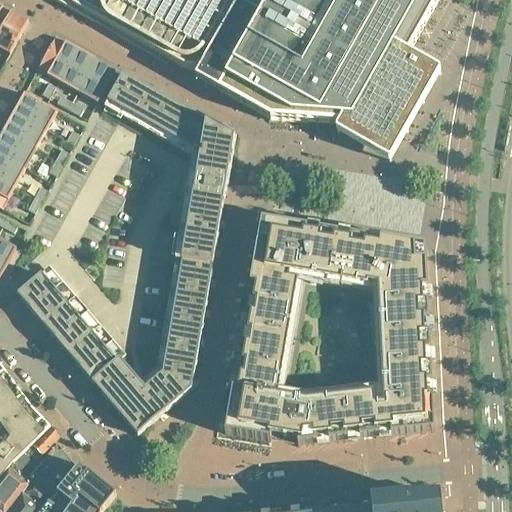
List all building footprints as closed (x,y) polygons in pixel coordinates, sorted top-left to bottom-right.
[(201,70),(196,80),(219,93),(271,0),(52,0),(53,1),(55,2),(89,22),(168,66),(170,62),(183,69),(201,69),(201,70)] [(387,163),(388,163),(390,163),(391,162),(392,161),(440,76),(440,75),(440,74),(440,73),(439,72),(438,71),(410,55),(440,0),(271,0),(219,93),(245,108),(270,122),(338,127),(336,130),(336,131),(336,132),(336,133),(337,134),(337,135),(387,163)] [(0,6),(0,35),(12,14),(0,6)] [(12,14),(0,35),(0,50),(10,56),(28,23),(12,14)] [(57,83),(76,49),(56,38),(37,71),(47,77),(57,83)] [(76,49),(57,83),(77,94),(96,61),(76,49)] [(96,61),(77,94),(97,105),(116,72),(96,61)] [(131,80),(123,76),(107,103),(124,112),(126,108),(136,113),(133,117),(150,127),(152,122),(162,128),(159,132),(200,155),(192,204),(197,205),(195,216),(190,215),(187,233),(192,234),(190,245),(185,244),(182,263),(187,264),(185,275),(180,274),(177,293),(182,293),(180,304),(175,303),(172,322),(176,323),(175,334),(170,333),(167,352),(171,353),(169,363),(165,363),(163,375),(153,382),(157,386),(148,393),(145,389),(136,397),(131,390),(139,383),(119,360),(118,361),(119,362),(92,384),(93,385),(138,437),(160,418),(175,405),(191,391),(192,387),(223,209),(229,173),(235,139),(175,105),(157,95),(149,90),(131,80)] [(42,97),(49,101),(56,89),(48,85),(42,97)] [(14,113),(13,115),(46,133),(57,114),(24,95),(18,106),(14,113)] [(68,112),(72,104),(61,98),(57,105),(68,112)] [(72,104),(68,112),(80,118),(84,111),(72,104)] [(9,121),(2,134),(35,153),(46,133),(13,115),(12,116),(9,121)] [(73,149),(79,137),(72,133),(66,144),(73,149)] [(0,158),(24,172),(30,162),(35,153),(2,134),(0,137),(0,158)] [(55,163),(62,167),(69,156),(61,151),(55,163)] [(0,158),(0,184),(13,192),(24,172),(0,158)] [(62,167),(55,163),(49,174),(56,178),(62,167)] [(0,210),(2,211),(13,192),(0,184),(0,210)] [(34,201),(41,205),(48,193),(40,189),(34,201)] [(41,205),(34,201),(28,212),(35,216),(41,205)] [(18,228),(6,222),(2,229),(14,235),(18,228)] [(426,251),(262,222),(250,287),(248,299),(226,432),(225,436),(271,444),(272,438),(284,441),(299,443),(298,448),(435,433),(426,251)] [(0,278),(16,250),(0,240),(0,278)] [(30,311),(55,290),(47,282),(49,280),(43,274),(17,296),(18,298),(30,311)] [(42,325),(43,326),(69,303),(64,298),(62,299),(55,290),(30,311),(31,312),(42,325)] [(69,303),(43,326),(43,327),(55,340),(55,341),(80,319),(72,311),(74,309),(69,303)] [(67,355),(94,333),(89,327),(87,328),(80,319),(55,341),(56,342),(67,355)] [(79,369),(80,370),(105,349),(97,340),(99,339),(94,333),(67,355),(68,356),(79,369)] [(92,384),(119,362),(118,361),(114,356),(112,357),(105,349),(80,370),(92,384)] [(44,423),(32,410),(0,366),(0,428),(9,441),(5,447),(0,442),(0,478),(5,472),(10,465),(14,462),(50,429),(44,423)] [(34,479),(32,475),(28,473),(26,475),(22,473),(32,462),(30,461),(31,459),(36,463),(58,440),(50,429),(14,462),(10,465),(5,472),(0,478),(0,511),(9,511),(26,488),(34,479)] [(42,511),(76,471),(77,469),(67,458),(57,446),(32,475),(34,479),(26,488),(9,511),(42,511)] [(82,472),(78,468),(42,511),(103,511),(116,497),(88,474),(87,476),(82,472)] [(443,511),(442,498),(312,511),(443,511)]
